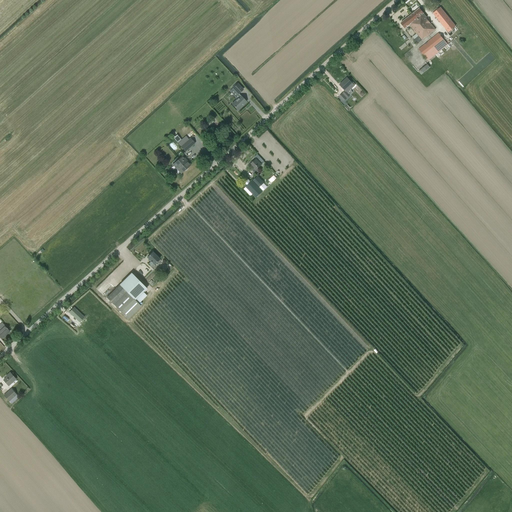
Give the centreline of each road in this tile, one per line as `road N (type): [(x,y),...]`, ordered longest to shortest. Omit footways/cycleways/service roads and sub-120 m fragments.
road 1 (unclassified): [(397,0),(0,356)]
road 2 (track): [(179,195),(347,373)]
